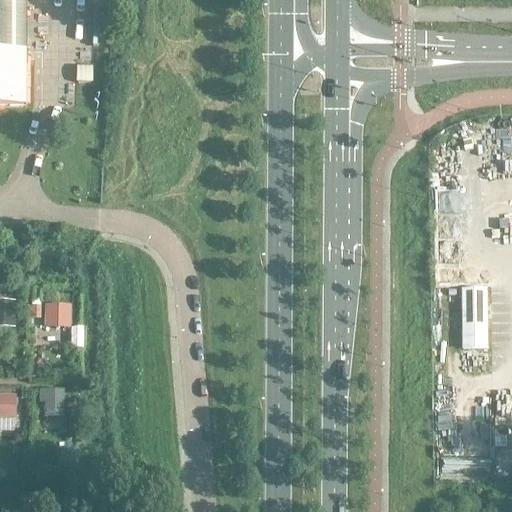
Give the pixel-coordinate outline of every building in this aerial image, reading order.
[(25,58),(25,0),(0,0),(0,108),(25,109),(26,58),(25,58)] [(491,348),(490,288),(464,288),(465,349),(491,348)] [(69,301),(44,301),(44,325),(69,325),(69,301)] [(0,415),(18,417),(18,395),(0,394),(0,415)] [(73,400),(48,400),(48,425),(73,425),(73,400)]
